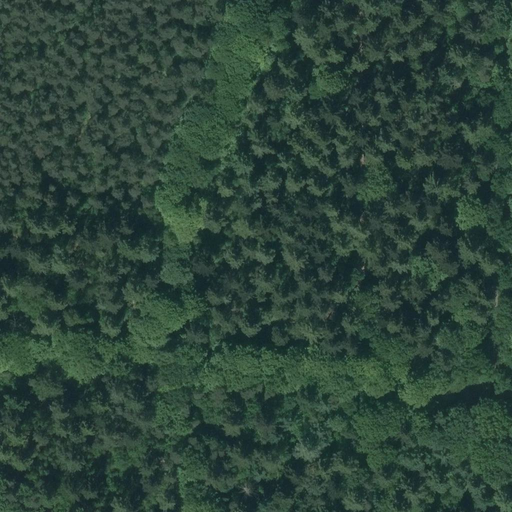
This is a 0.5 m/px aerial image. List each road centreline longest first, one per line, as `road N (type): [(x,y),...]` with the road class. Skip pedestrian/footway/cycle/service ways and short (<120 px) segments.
road 1 (unknown): [(363,0),(357,331),(211,306),(111,313),(0,285)]
road 2 (track): [(241,0),(179,182),(165,306),(162,417),(193,511)]
road 3 (unclassified): [(0,340),(380,371),(438,348),(490,347)]
road 4 (tertiary): [(511,249),(509,0)]
